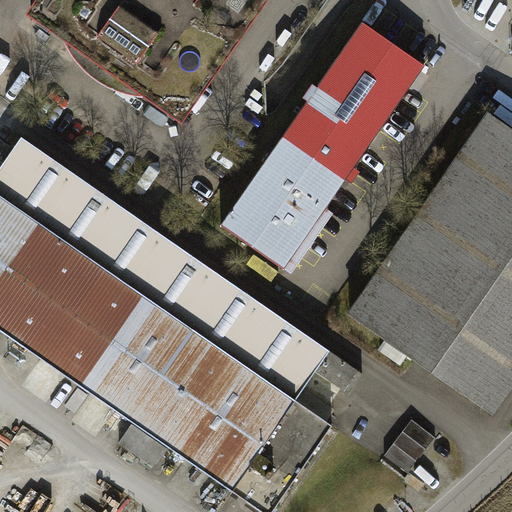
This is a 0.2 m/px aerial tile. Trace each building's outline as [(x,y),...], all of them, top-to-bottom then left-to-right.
[(35,0),(27,12),(66,39),(68,44),(74,56),(83,66),(95,77),(109,85),(124,91),(137,94),(145,94),(184,121),(268,0),(35,0)] [(363,21),(348,43),(411,86),(426,63),(363,21)] [(411,86),(348,43),(284,136),(347,179),(411,86)] [(511,128),(501,120),(369,307),(510,407),(511,403),(511,128)] [(284,136),(224,224),(286,267),(347,179),(284,136)] [(24,139),(0,173),(0,326),(269,511),(330,423),(296,399),(314,373),(345,394),(361,371),(24,139)] [(387,455),(411,474),(440,437),(416,418),(387,455)] [(168,447),(132,423),(120,441),(156,465),(168,447)]
